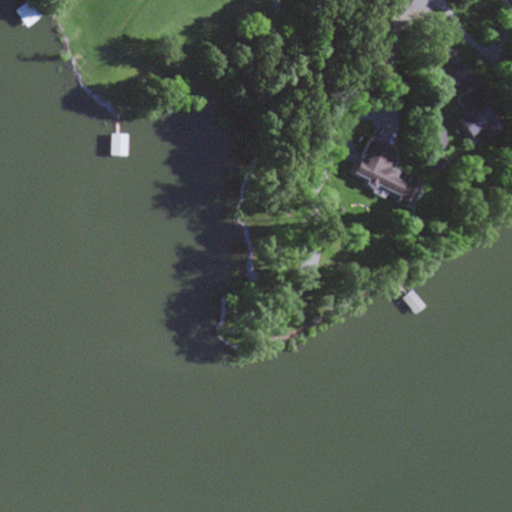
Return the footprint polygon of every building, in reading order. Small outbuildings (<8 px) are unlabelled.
[(20,30),(36,18),(24,1),(8,13),(20,30)] [(445,122),(457,138),(472,127),(478,135),(486,129),(470,107),(477,102),(468,89),(454,99),(462,110),(445,122)] [(102,158),(118,158),(118,137),(102,137),(102,158)] [(412,185),(390,176),(391,173),(381,169),(388,152),(360,141),(344,180),(403,205),(412,185)] [(399,308),(409,301),(396,283),(386,290),(399,308)]
